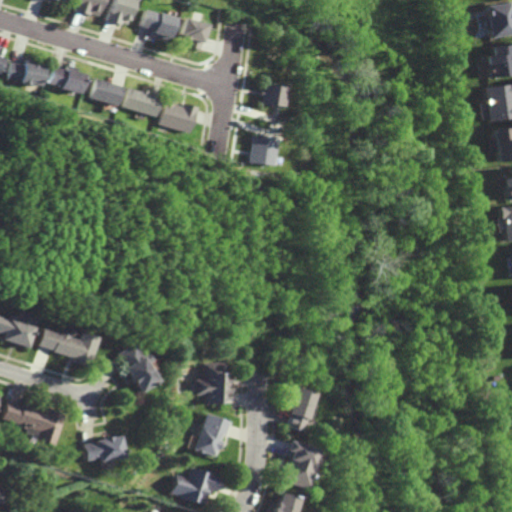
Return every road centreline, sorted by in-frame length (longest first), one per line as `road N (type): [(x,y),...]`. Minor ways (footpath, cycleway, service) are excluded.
road 1 (residential): [(222,88),(0,18)]
road 2 (residential): [(240,511),(256,445),(260,368)]
road 3 (residential): [(230,28),(213,161)]
